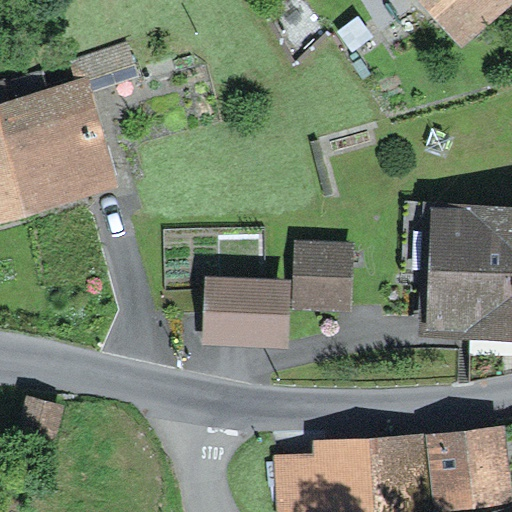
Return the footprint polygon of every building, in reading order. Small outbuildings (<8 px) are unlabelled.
[(432,0),(457,27),(486,0),(432,0)] [(122,45),(73,61),(81,84),(130,67),(122,45)] [(10,111),(0,113),(0,168),(9,200),(104,173),(81,92),(51,100),(42,70),(1,82),(2,84),(10,111)] [(0,202),(9,200),(0,168),(0,113),(10,111),(2,84),(0,84),(0,202)] [(511,218),(441,216),(441,204),(406,202),(403,274),(413,274),(412,289),(437,290),(436,317),(469,319),(468,355),(511,355),(511,218)] [(303,249),(301,300),(342,301),(344,250),(303,249)] [(278,338),(280,286),(214,284),(212,335),(278,338)] [(30,405),(22,432),(48,439),(56,412),(30,405)] [(502,499),(495,437),(437,444),(444,505),(502,499)] [(319,450),(319,457),(322,508),(426,503),(423,444),(319,450)] [(282,510),(322,508),(319,457),(279,459),(282,510)]
